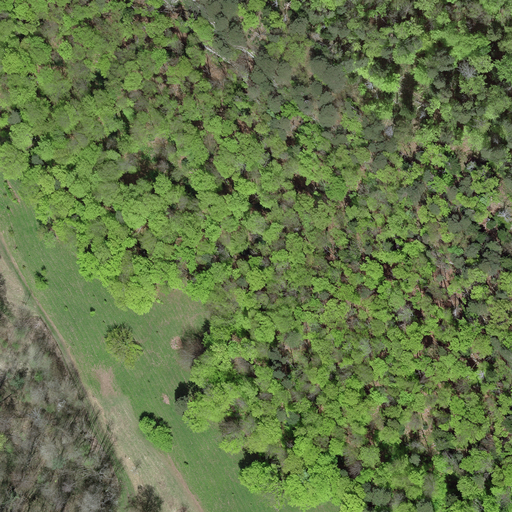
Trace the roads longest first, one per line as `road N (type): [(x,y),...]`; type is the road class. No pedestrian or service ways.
road 1 (track): [(129,511),(128,485),(0,239)]
road 2 (track): [(511,194),(466,131),(409,84),(406,68),(407,57),(428,44),(511,23)]
